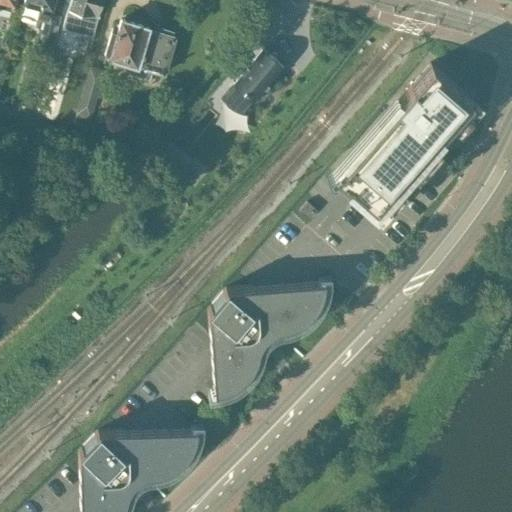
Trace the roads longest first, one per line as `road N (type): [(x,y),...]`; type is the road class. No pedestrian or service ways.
road 1 (secondary): [(511,115),(476,186),(399,282),(176,511)]
road 2 (secondary): [(208,511),(437,274),(511,170)]
